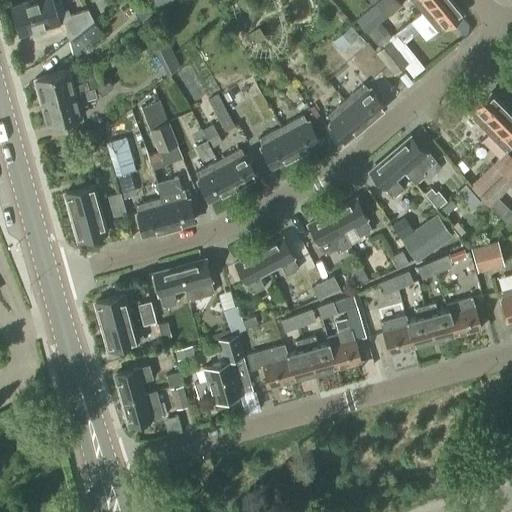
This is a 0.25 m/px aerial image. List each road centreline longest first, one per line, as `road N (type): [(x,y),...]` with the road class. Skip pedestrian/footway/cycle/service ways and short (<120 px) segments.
road 1 (residential): [(47,280),(214,233),(314,182),(476,52)]
road 2 (residential): [(102,471),(511,358)]
road 3 (secondary): [(102,471),(47,280)]
road 4 (secondary): [(47,280),(0,107)]
